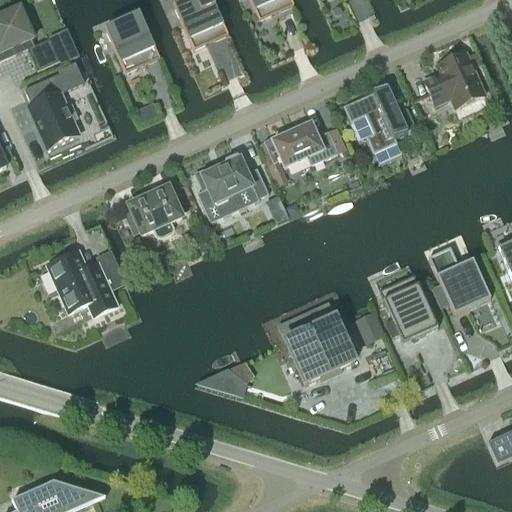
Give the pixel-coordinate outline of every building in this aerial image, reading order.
[(227,38),(210,2),(208,2),(206,0),(199,0),(174,12),(192,54),(205,48),(204,46),(212,43),(212,45),(227,38)] [(247,0),(258,24),(271,19),(270,17),(277,14),(278,15),(292,9),(288,0),(247,0)] [(0,65),(16,58),(14,55),(21,53),(22,55),(27,53),(36,75),(58,65),(49,43),(33,50),(30,44),(32,43),(27,31),(31,29),(21,6),(0,15),(0,16),(1,19),(0,19),(0,65)] [(158,62),(142,25),(140,26),(137,21),(105,36),(124,77),(137,71),(136,70),(143,67),(144,68),(158,62)] [(67,35),(49,43),(58,65),(76,57),(67,35)] [(475,57),(466,62),(471,73),(480,69),(475,57)] [(471,73),(466,62),(465,58),(435,71),(441,82),(424,90),(433,110),(450,103),(454,113),(483,100),(471,73)] [(59,77),(23,93),(30,110),(27,111),(46,154),(78,139),(72,125),(76,123),(70,109),(66,111),(59,97),(84,86),(75,67),(57,75),(59,77)] [(385,91),(342,111),(350,127),(364,120),(372,139),(365,142),(372,158),(396,148),(394,143),(406,137),(405,136),(415,132),(406,113),(397,117),(385,91)] [(153,108),(134,116),(139,128),(158,119),(153,108)] [(285,139),(258,151),(266,169),(279,164),(283,173),(307,162),(311,170),(336,158),(336,157),(327,136),(316,141),(310,128),(296,135),(296,134),(295,135),(286,139),(285,139)] [(335,132),(327,136),(336,157),(344,153),(335,132)] [(206,193),(196,198),(210,228),(257,206),(256,204),(268,199),(256,173),(246,178),(239,163),(236,160),(225,165),(224,170),(200,181),(206,193)] [(170,226),(181,221),(179,218),(186,215),(176,192),(169,195),(167,192),(127,210),(141,240),(152,235),(155,242),(160,243),(171,239),(174,233),(170,226)] [(284,212),(278,199),(261,207),(271,228),(288,220),(284,212)] [(294,208),(284,212),(288,220),(289,222),(298,218),(294,208)] [(207,240),(196,245),(202,256),(213,251),(207,240)] [(511,241),(496,249),(511,284),(504,287),(509,300),(511,298),(511,241)] [(489,304),(472,265),(457,271),(449,253),(427,263),(435,281),(439,289),(430,293),(439,314),(448,309),(453,320),(489,304)] [(103,280),(98,268),(85,274),(77,257),(47,271),(68,318),(86,309),(92,322),(117,311),(110,296),(103,280)] [(118,273),(103,280),(110,296),(126,289),(118,273)] [(398,339),(402,348),(437,332),(417,289),(413,280),(378,295),(382,304),(391,324),(384,327),(391,342),(398,339)] [(353,367),(327,309),(302,320),(329,378),(353,367)] [(382,339),(372,317),(355,325),(360,336),(365,334),(370,345),(382,339)] [(329,378),(302,320),(278,331),(304,390),(329,378)] [(228,374),(196,388),(241,401),(246,387),(228,374)] [(416,385),(408,389),(412,397),(420,393),(416,385)] [(511,444),(509,439),(486,449),(496,470),(511,463),(511,462),(511,444)] [(80,511),(93,506),(94,502),(95,501),(52,487),(30,497),(35,508),(25,511),(80,511)]
